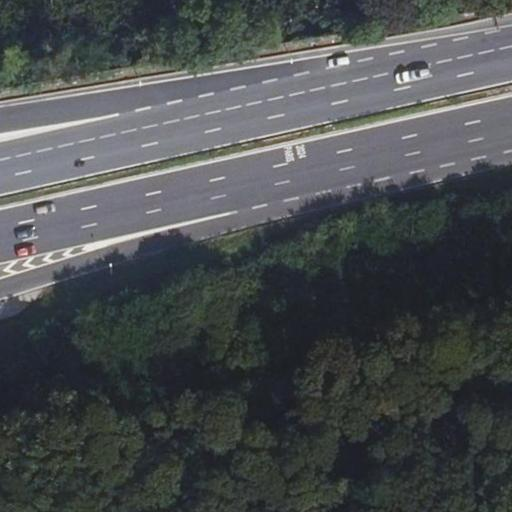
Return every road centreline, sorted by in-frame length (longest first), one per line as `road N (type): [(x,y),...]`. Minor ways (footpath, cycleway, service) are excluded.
road 1 (motorway): [(511,59),(133,138)]
road 2 (motorway): [(235,185),(511,129)]
road 3 (motorway): [(0,285),(208,229),(235,185)]
road 4 (motorway): [(0,233),(235,185)]
road 5 (motorway): [(133,138),(91,107),(0,116)]
road 6 (motorway): [(133,138),(0,170)]
